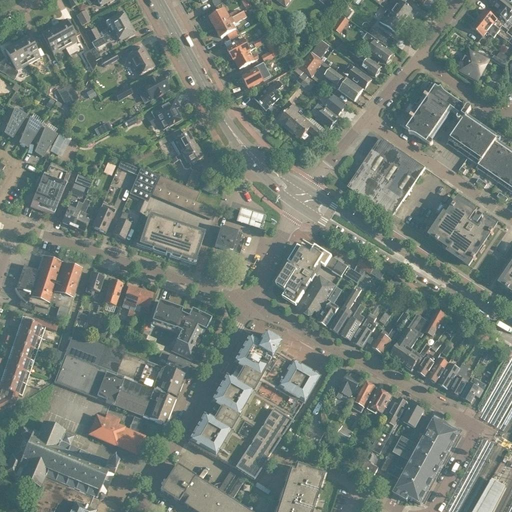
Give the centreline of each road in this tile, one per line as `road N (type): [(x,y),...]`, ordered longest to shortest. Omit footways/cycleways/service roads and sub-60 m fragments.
road 1 (residential): [(430,511),(476,428),(249,302)]
road 2 (tertiary): [(511,327),(299,194)]
road 3 (unclassified): [(249,302),(13,225)]
road 4 (tertiary): [(299,194),(226,129),(157,0)]
road 5 (unclassified): [(134,511),(249,302)]
road 6 (residential): [(299,194),(416,55)]
